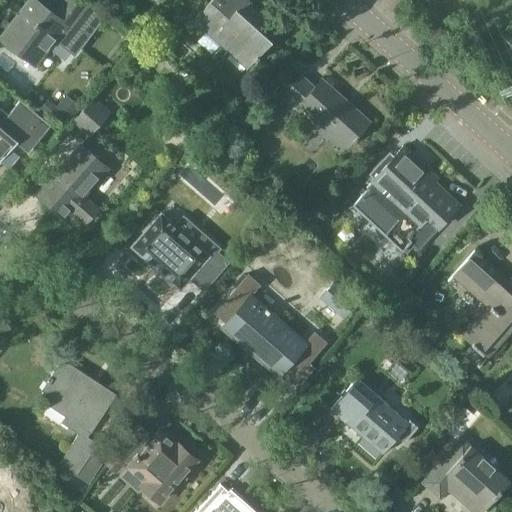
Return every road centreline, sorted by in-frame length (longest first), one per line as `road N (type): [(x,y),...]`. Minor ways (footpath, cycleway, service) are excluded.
road 1 (residential): [(332,511),(155,357),(0,261)]
road 2 (tertiary): [(511,152),(341,0)]
